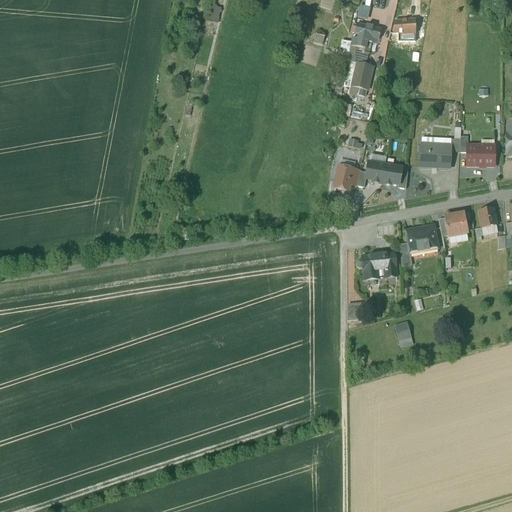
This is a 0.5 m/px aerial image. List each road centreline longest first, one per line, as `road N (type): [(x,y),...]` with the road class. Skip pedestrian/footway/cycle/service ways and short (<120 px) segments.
road 1 (track): [(351,225),(0,281)]
road 2 (track): [(346,511),(343,226)]
road 3 (residential): [(511,193),(351,225)]
